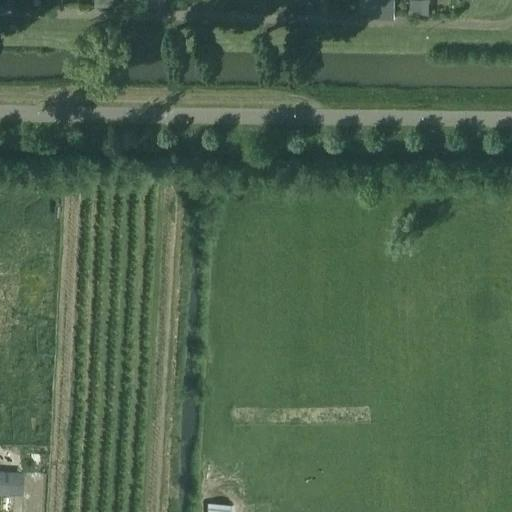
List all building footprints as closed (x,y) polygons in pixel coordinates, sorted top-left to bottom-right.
[(368,12),(368,0),(359,0),(359,11),(368,12)] [(377,12),(377,0),(368,0),(368,12),(377,12)] [(419,13),(419,0),(409,0),(409,13),(419,13)] [(428,13),(428,0),(419,0),(419,13),(428,13)] [(0,471),(0,494),(11,495),(12,472),(0,471)]
